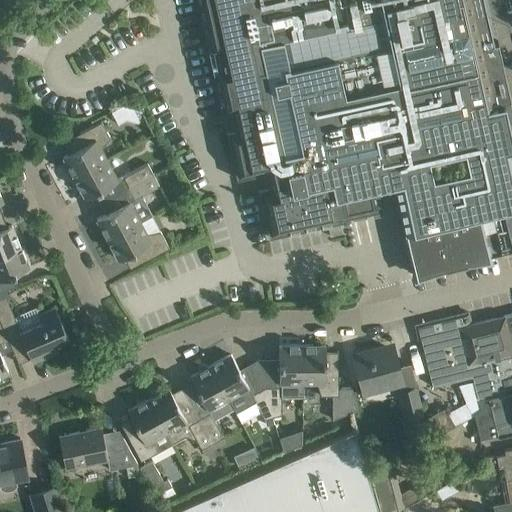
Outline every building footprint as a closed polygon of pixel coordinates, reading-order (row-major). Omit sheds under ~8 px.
[(196,0),(208,53),(217,51),(220,65),(212,67),(222,114),(223,114),(227,131),(225,132),(236,179),(255,175),(268,237),(342,221),(341,219),(382,210),(373,171),(329,181),(324,159),(332,157),(329,143),(379,131),(403,231),(511,204),(511,104),(497,41),(480,45),(476,25),(482,26),(479,0),(196,0)] [(63,156),(74,177),(106,159),(100,148),(110,137),(101,121),(79,133),(85,144),(63,156)] [(106,159),(74,177),(85,197),(118,180),(106,159)] [(129,187),(153,174),(147,163),(123,176),(129,187)] [(129,202),(129,201),(96,219),(108,240),(140,222),(140,221),(152,215),(142,195),(159,186),(153,174),(129,187),(136,199),(129,202)] [(188,197),(181,201),(187,213),(195,209),(188,197)] [(511,204),(403,232),(414,275),(416,275),(416,274),(420,273),(420,274),(423,273),(423,272),(432,270),(432,271),(435,270),(434,269),(443,267),(444,269),(466,263),(466,262),(475,259),(475,260),(478,260),(478,259),(487,256),(487,257),(490,257),(489,256),(493,255),(493,256),(497,255),(497,254),(505,252),(505,253),(509,252),(509,251),(511,250),(511,204)] [(140,222),(108,240),(118,260),(141,248),(147,259),(169,247),(160,231),(147,234),(140,222)] [(0,254),(20,246),(12,225),(0,229),(0,254)] [(20,246),(0,254),(0,278),(28,267),(20,246)] [(68,337),(55,307),(39,314),(42,321),(21,330),(7,296),(10,295),(8,288),(0,291),(0,321),(3,328),(12,349),(25,343),(33,361),(55,351),(52,343),(68,337)] [(468,312),(456,315),(465,353),(511,341),(511,313),(471,324),(468,312)] [(421,339),(426,363),(465,353),(456,315),(415,325),(419,339),(421,339)] [(511,341),(465,353),(426,363),(431,383),(432,386),(472,377),(476,392),(477,396),(478,398),(506,392),(504,385),(503,378),(511,375),(511,341)] [(302,381),(302,345),(278,345),(279,381),(280,381),(280,385),(280,397),(303,397),(302,381)] [(302,345),(302,381),(317,380),(320,395),(338,395),(338,371),(325,371),(325,345),(302,345)] [(354,356),(359,375),(363,388),(402,378),(394,350),(373,356),(372,351),(354,356)] [(0,351),(0,375),(9,372),(0,351)] [(231,354),(211,365),(229,397),(249,387),(231,354)] [(229,397),(211,365),(190,376),(208,409),(229,397)] [(266,386),(273,416),(281,414),(280,397),(280,385),(266,386)] [(265,418),(273,416),(266,386),(251,394),(265,418)] [(422,416),(423,416),(415,387),(400,391),(407,417),(400,419),(408,449),(429,443),(422,416)] [(169,388),(149,399),(167,431),(186,420),(169,388)] [(480,409),(474,414),(477,427),(480,439),(497,435),(498,437),(511,433),(511,390),(506,392),(478,398),(480,409)] [(167,431),(149,399),(128,410),(140,433),(129,439),(140,460),(157,451),(155,438),(167,431)] [(226,441),(210,412),(199,418),(215,447),(226,441)] [(273,416),(265,418),(267,425),(275,423),(273,416)] [(215,447),(199,418),(188,425),(203,454),(215,447)] [(58,435),(65,468),(107,460),(108,469),(125,466),(128,477),(139,475),(137,462),(123,437),(104,441),(101,426),(58,435)] [(378,511),(354,430),(171,511),(378,511)] [(0,487),(0,489),(5,491),(13,489),(16,485),(15,480),(28,478),(20,438),(0,442),(0,487)] [(511,448),(504,450),(505,454),(483,457),(486,471),(504,468),(506,479),(511,477),(511,448)] [(139,466),(154,494),(171,485),(167,478),(163,480),(151,459),(139,466)] [(424,478),(400,493),(392,463),(370,474),(379,511),(393,511),(431,490),(424,478)] [(30,493),(35,511),(62,511),(55,486),(30,493)] [(511,511),(511,500),(493,504),(494,511),(511,511)]
